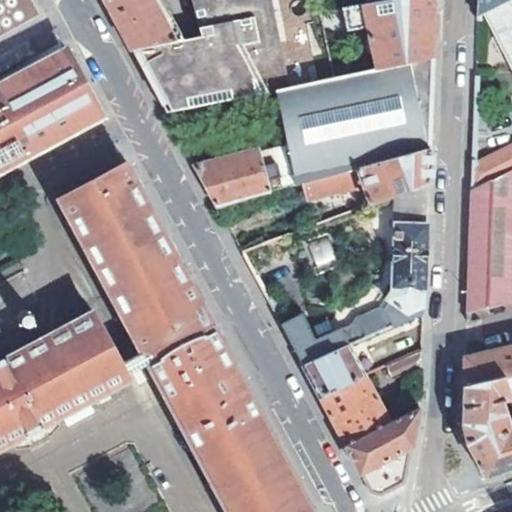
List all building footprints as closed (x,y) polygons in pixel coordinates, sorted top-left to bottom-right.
[(0,0),(0,34),(29,18),(18,0),(0,0)] [(18,0),(29,18),(40,12),(34,0),(18,0)] [(104,0),(131,50),(182,38),(161,0),(104,0)] [(307,0),(191,0),(200,33),(182,38),(131,50),(159,100),(167,114),(277,90),(334,78),(329,57),(261,70),(251,21),(310,7),(307,0)] [(340,0),(342,10),(397,0),(340,0)] [(377,69),(433,57),(434,25),(434,0),(397,0),(342,10),(346,30),(369,27),(377,69)] [(477,0),(477,17),(485,13),(509,0),(477,0)] [(511,0),(509,0),(485,13),(511,64),(511,0)] [(0,511),(0,170),(100,117),(102,115),(101,112),(98,113),(66,53),(68,52),(66,48),(61,51),(36,63),(0,82),(0,511)] [(289,143),(194,165),(217,207),(302,184),(429,148),(431,102),(433,57),(377,69),(334,78),(277,90),(289,143)] [(511,146),(471,167),(470,191),(511,169),(511,146)] [(429,148),(302,184),(308,200),(363,182),(371,205),(396,196),(428,183),(428,180),(429,148)] [(115,304),(141,351),(149,367),(226,511),(313,511),(296,480),(299,479),(297,475),(294,476),(243,381),(246,379),(244,377),(241,378),(228,354),(216,331),(218,329),(217,326),(214,328),(129,168),(130,166),(129,163),(127,164),(125,162),(122,163),(64,197),(63,195),(59,197),(60,199),(58,200),(60,204),(62,203),(114,300),(112,302),(113,305),(115,304)] [(511,169),(470,191),(466,313),(505,303),(511,301),(511,169)] [(396,196),(395,225),(427,225),(428,183),(396,196)] [(390,302),(383,310),(390,328),(423,314),(425,280),(427,225),(395,225),(393,280),(398,283),(386,297),(390,302)] [(328,236),(307,244),(316,268),(336,260),(328,236)] [(253,274),(267,301),(278,295),(275,288),(277,286),(266,267),(253,274)] [(390,328),(383,310),(378,308),(356,318),(352,326),(359,342),(390,328)] [(30,309),(28,309),(25,309),(23,310),(21,312),(20,314),(20,317),(20,319),(21,321),(23,323),(25,324),(28,325),(30,324),(32,323),(34,321),(35,319),(36,317),(36,314),(34,312),(33,310),(30,309)] [(129,381),(127,378),(119,362),(94,315),(97,314),(95,311),(93,312),(92,310),(89,312),(89,314),(23,349),(22,346),(18,348),(19,351),(0,361),(0,446),(125,380),(126,382),(129,381)] [(292,349),(302,366),(349,346),(342,330),(341,328),(315,339),(302,315),(280,326),(292,349)] [(359,342),(352,326),(342,330),(349,346),(359,342)] [(511,345),(464,357),(463,387),(503,378),(511,375),(511,345)] [(302,366),(319,398),(364,374),(349,346),(302,366)] [(421,350),(384,365),(390,380),(421,368),(421,350)] [(141,351),(119,362),(127,378),(130,377),(128,373),(145,365),(146,368),(149,367),(141,351)] [(319,398),(345,446),(390,421),(364,374),(319,398)] [(511,375),(503,378),(510,398),(511,397),(511,375)] [(503,378),(463,387),(462,426),(464,436),(470,448),(474,456),(485,477),(511,467),(511,426),(511,427),(503,403),(511,401),(510,398),(503,378)] [(390,421),(345,446),(349,454),(370,492),(375,494),(380,496),(405,485),(410,455),(419,407),(390,421)]
